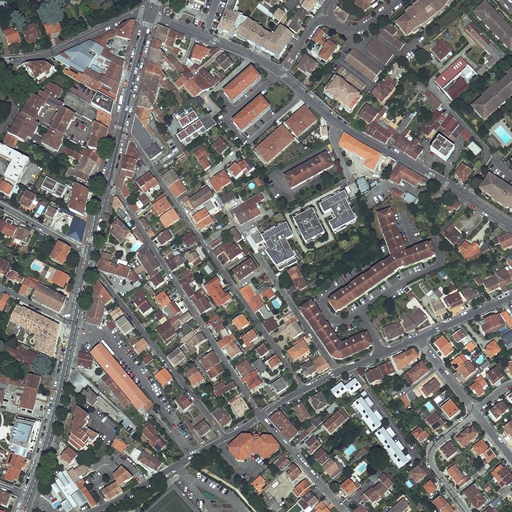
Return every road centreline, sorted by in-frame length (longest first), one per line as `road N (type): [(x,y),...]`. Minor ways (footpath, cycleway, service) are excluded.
road 1 (residential): [(279,73),(338,123),(511,225)]
road 2 (residential): [(106,188),(122,199),(260,416)]
road 3 (residential): [(225,438),(99,275),(87,270)]
road 4 (unknown): [(464,195),(483,162),(481,144),(431,83),(469,44),(459,27)]
road 5 (primary): [(23,511),(75,325)]
road 6 (residential): [(303,390),(203,244)]
road 7 (unknown): [(279,73),(230,122),(243,145),(303,93)]
road 8 (residential): [(150,16),(135,13),(58,50),(0,61)]
road 9 (residential): [(93,511),(225,438)]
road 10 (residential): [(254,253),(338,373)]
road 11 (residential): [(150,16),(279,73)]
road 12 (residential): [(203,244),(119,132)]
road 13 (residential): [(473,412),(433,443),(429,459),(466,511)]
road 14 (residential): [(346,511),(260,416)]
road 15 (primary): [(119,132),(150,16)]
